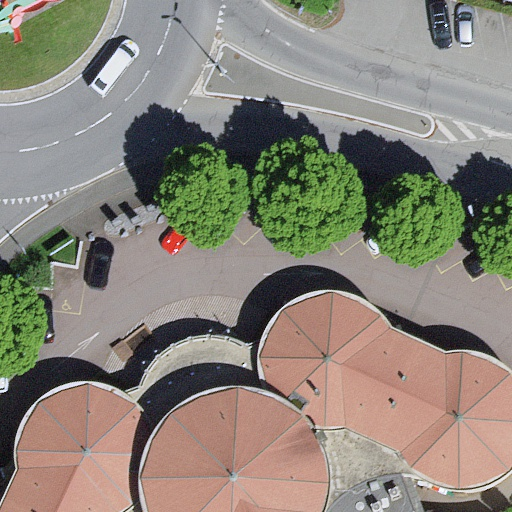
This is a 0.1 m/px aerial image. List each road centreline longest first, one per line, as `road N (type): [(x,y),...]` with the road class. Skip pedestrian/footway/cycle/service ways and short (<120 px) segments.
road 1 (tertiary): [(111,112),(272,127),(511,165)]
road 2 (tertiary): [(511,129),(326,57),(220,0)]
road 3 (primary): [(111,112),(161,48),(174,0)]
